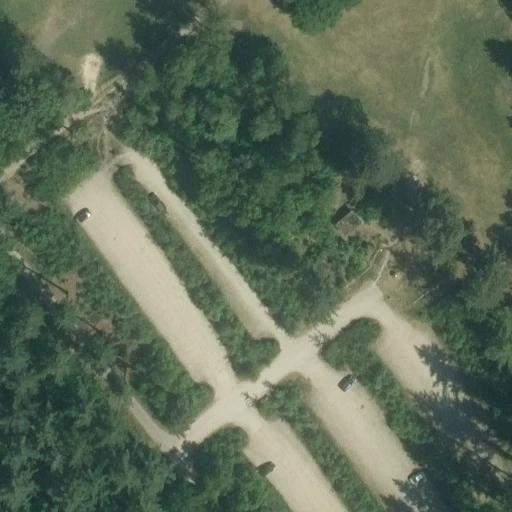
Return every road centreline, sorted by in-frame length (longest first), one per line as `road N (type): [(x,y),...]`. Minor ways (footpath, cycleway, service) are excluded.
road 1 (unclassified): [(215,511),(32,279)]
road 2 (track): [(0,174),(225,0)]
